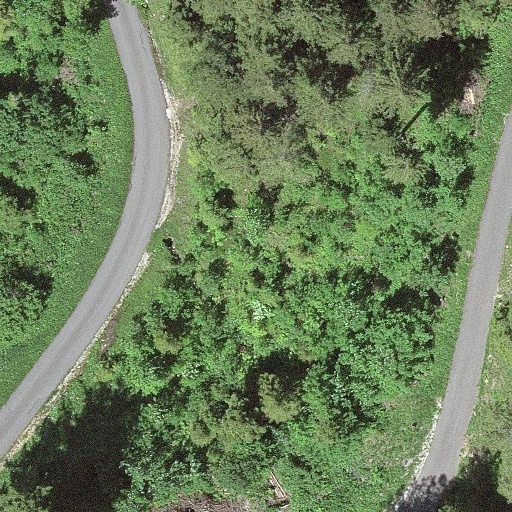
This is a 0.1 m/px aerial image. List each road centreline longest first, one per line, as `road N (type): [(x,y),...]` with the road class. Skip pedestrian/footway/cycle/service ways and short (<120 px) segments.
road 1 (track): [(118,0),(148,107),(151,147),(138,220),(107,288),(0,436)]
road 2 (track): [(414,511),(453,430),(511,152)]
